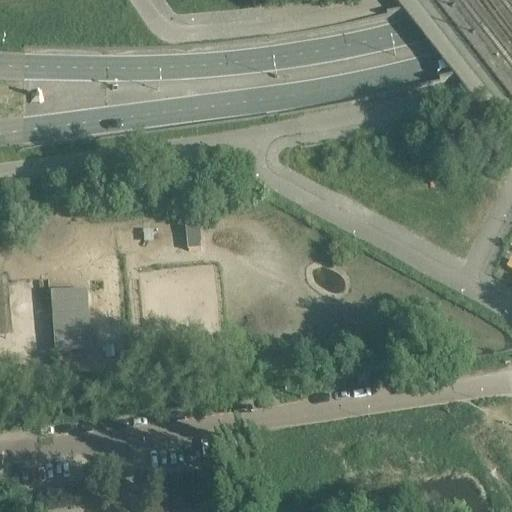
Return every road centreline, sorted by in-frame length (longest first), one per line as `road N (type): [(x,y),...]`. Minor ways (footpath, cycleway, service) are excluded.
road 1 (primary): [(0,133),(309,93),(511,42)]
road 2 (primary): [(511,0),(299,54),(171,67),(0,65)]
road 3 (unclassified): [(511,381),(0,452)]
